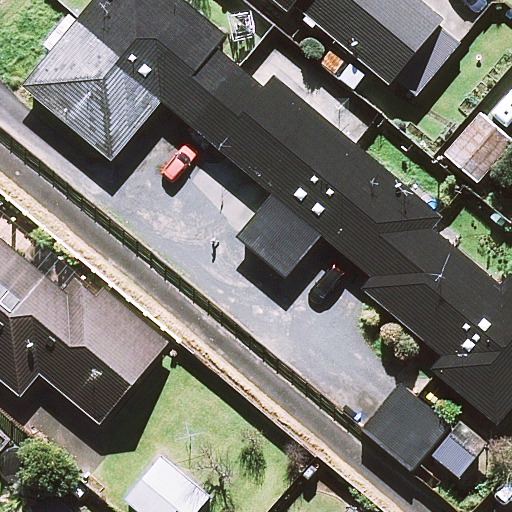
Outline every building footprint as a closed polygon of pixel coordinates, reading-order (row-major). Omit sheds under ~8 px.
[(215,46),(224,35),(182,0),(99,0),(81,21),(71,12),(42,46),(52,54),(29,81),(116,156),(164,100),(274,194),(239,236),(286,276),(323,233),(373,276),(364,287),(443,355),(432,367),(498,423),(511,406),(511,276),(503,287),(476,265),(430,225),(438,216),(355,145),(375,121),(281,40),(250,76),(215,46)] [(277,0),(290,10),(295,4),(412,101),(465,38),(419,0),(277,0)] [(511,139),(511,138),(479,113),(446,156),(479,182),(511,139)] [(0,371),(47,408),(53,399),(95,431),(165,341),(38,244),(30,255),(0,231),(0,371)] [(450,426),(402,385),(365,429),(414,470),(450,426)] [(480,462),(453,442),(434,466),(462,487),(480,462)] [(196,511),(211,495),(164,456),(128,499),(143,511),(196,511)] [(74,511),(51,491),(32,511),(74,511)]
